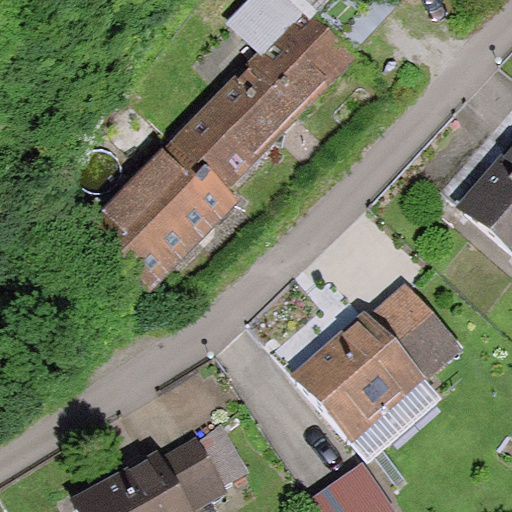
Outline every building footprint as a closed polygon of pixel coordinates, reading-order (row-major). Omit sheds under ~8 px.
[(263,41),(92,218),(139,271),(225,187),(217,176),(345,48),(337,37),(373,0),(248,0),(234,15),(263,41)] [(86,208),(136,156),(97,118),(47,171),(86,208)] [(511,135),(455,204),(511,251),(511,135)] [(457,336),(405,275),(366,309),(418,369),(457,336)] [(418,369),(366,309),(339,278),(268,338),(347,430),(418,369)] [(212,411),(189,425),(219,474),(242,460),(212,411)] [(148,450),(182,506),(223,480),(219,474),(189,425),(148,450)] [(185,511),(182,506),(148,450),(68,499),(76,511),(185,511)] [(367,511),(334,468),(308,487),(326,511),(367,511)]
